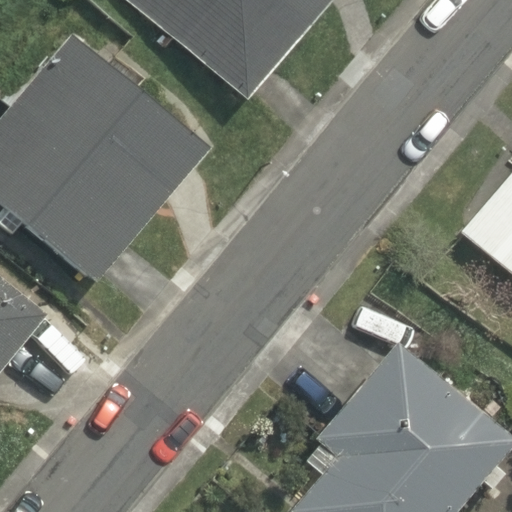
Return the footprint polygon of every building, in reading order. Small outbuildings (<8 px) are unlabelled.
[(118,0),(249,111),(343,0),(118,0)] [(0,232),(25,252),(39,234),(114,294),(228,150),(76,30),(57,14),(0,86),(0,108),(8,115),(0,125),(0,203),(11,211),(0,224),(0,232)] [(511,203),(475,247),(511,278),(511,203)] [(0,397),(69,323),(0,259),(0,397)] [(511,420),(427,343),(329,451),(341,463),(296,511),(469,511),(511,465),(511,420)]
